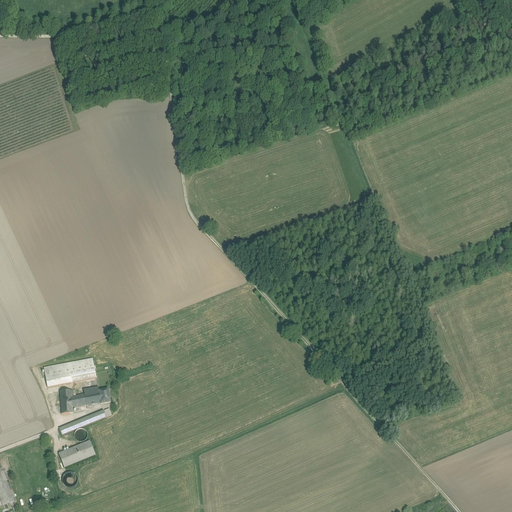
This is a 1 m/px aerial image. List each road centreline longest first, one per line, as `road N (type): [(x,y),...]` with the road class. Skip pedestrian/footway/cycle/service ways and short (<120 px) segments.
road 1 (track): [(459,511),(187,210),(160,9)]
road 2 (track): [(0,35),(58,36),(170,0)]
